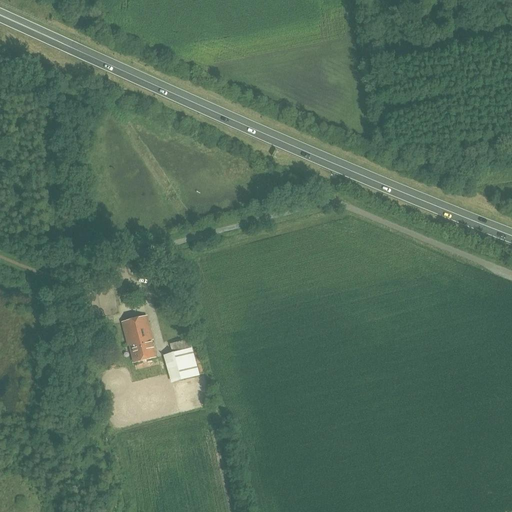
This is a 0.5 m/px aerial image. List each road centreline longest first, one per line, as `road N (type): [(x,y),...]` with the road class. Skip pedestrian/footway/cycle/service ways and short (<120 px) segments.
road 1 (trunk): [(0,16),(511,235)]
road 2 (unclassified): [(57,276),(323,202),(511,275)]
